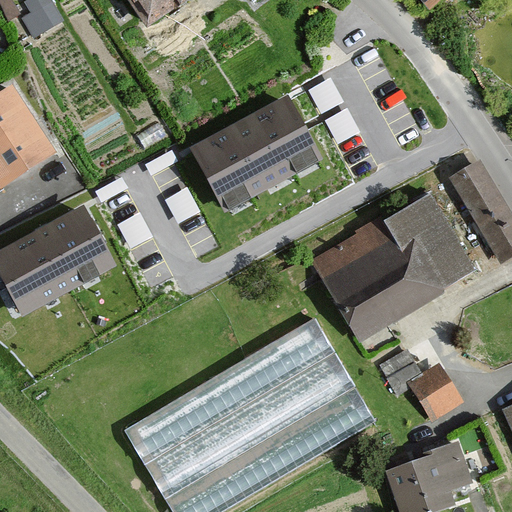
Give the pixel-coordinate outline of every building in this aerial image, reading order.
[(30,44),(60,26),(43,0),(30,0),(19,7),(26,18),(17,23),(30,44)] [(135,0),(150,21),(180,0),(135,0)] [(400,0),(416,19),(440,0),(400,0)] [(322,107),(344,97),(333,74),(311,84),(322,107)] [(0,190),(46,160),(0,92),(0,190)] [(287,98),(192,148),(225,208),(319,158),(287,98)] [(488,271),(511,257),(511,225),(480,171),(442,193),(488,271)] [(429,197),(319,263),(364,336),(474,269),(429,197)] [(84,207),(0,251),(0,267),(24,312),(115,264),(84,207)] [(122,217),(129,237),(149,230),(142,209),(122,217)] [(127,419),(176,511),(209,511),(380,421),(323,314),(127,419)] [(425,429),(456,409),(430,368),(399,388),(425,429)] [(511,449),(511,406),(496,414),(511,449)] [(410,460),(412,464),(375,476),(387,511),(440,511),(443,511),(438,498),(465,488),(449,446),(410,460)]
